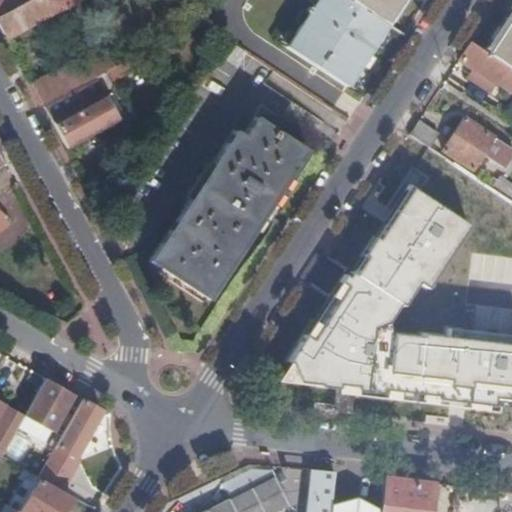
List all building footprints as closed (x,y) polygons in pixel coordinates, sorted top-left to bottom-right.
[(29,0),(0,16),(0,28),(6,40),(78,0),(29,0)] [(0,0),(0,16),(29,0),(0,0)] [(349,85),(388,25),(350,0),(316,0),(288,46),(349,85)] [(350,0),(388,25),(404,0),(350,0)] [(511,14),(487,54),(511,70),(511,14)] [(238,68),(248,53),(228,40),(218,55),(238,68)] [(511,70),(487,54),(470,42),(458,59),(477,71),(471,80),(489,91),(495,81),(499,76),(511,84),(511,70)] [(76,63),(87,83),(106,73),(115,68),(104,49),(76,63)] [(151,61),(145,51),(136,56),(141,66),(151,61)] [(106,73),(111,83),(141,66),(136,56),(115,68),(106,73)] [(31,85),(43,107),(87,83),(76,63),(31,85)] [(43,107),(66,149),(81,141),(92,135),(101,130),(107,133),(126,122),(112,95),(114,88),(111,83),(106,73),(87,83),(43,107)] [(511,91),(511,84),(499,76),(495,81),(511,91)] [(511,154),(511,149),(464,117),(442,150),(472,170),(482,154),(503,168),(511,154)] [(235,133),(149,262),(208,301),(306,152),(255,120),(243,138),(235,133)] [(419,120),(411,132),(430,145),(438,133),(419,120)] [(92,135),(81,141),(83,146),(94,140),(92,135)] [(511,184),(499,176),(491,187),(511,200),(511,184)] [(511,343),(418,333),(417,337),(389,334),(386,319),(397,303),(401,305),(416,282),(425,289),(468,224),(410,186),(276,380),(511,406),(511,343)] [(511,244),(511,212),(497,236),(511,244)] [(52,433),(74,395),(67,391),(46,379),(25,417),(52,433)] [(92,430),(103,411),(84,400),(55,449),(38,478),(62,492),(80,460),(76,458),(86,440),(89,442),(95,432),(92,430)] [(0,458),(2,458),(24,419),(0,405),(0,458)] [(334,473),(312,471),(308,511),(330,511),(331,506),(334,473)] [(275,476),(205,511),(276,511),(289,505),(275,476)] [(430,511),(433,485),(385,479),(382,510),(381,511),(430,511)] [(22,511),(64,511),(73,499),(41,483),(22,511)] [(381,511),(382,510),(358,496),(353,506),(331,506),(330,511),(381,511)] [(358,496),(331,506),(353,506),(358,496)]
